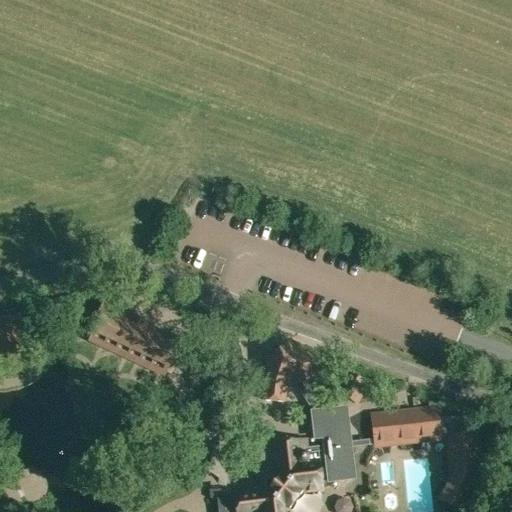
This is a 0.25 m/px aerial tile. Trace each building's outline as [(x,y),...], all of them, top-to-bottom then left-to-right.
[(98,315),(102,316),(89,344),(162,377),(165,370),(175,350),(178,352),(184,341),(176,337),(173,345),(144,331),(147,324),(140,320),(136,327),(107,314),(111,307),(103,303),(98,315)] [(18,319),(0,320),(0,358),(16,357),(14,327),(18,327),(18,319)] [(294,351),(290,344),(285,347),(285,346),(281,345),(278,346),(275,347),(273,349),(271,351),(270,354),(271,356),(266,359),(267,360),(263,401),(283,403),(285,390),(289,387),(290,388),(294,388),(297,388),(298,387),(301,386),(302,384),(305,380),(304,378),(309,375),(330,383),(337,366),(294,351)] [(343,396),(356,404),(366,389),(353,381),(343,396)] [(307,449),(306,440),(276,443),(280,477),(267,493),(217,499),(218,511),(289,511),(289,510),(302,494),(323,491),(323,485),(322,482),(355,478),(351,445),(375,441),(374,436),(350,439),(346,409),(320,412),(302,384),(301,386),(298,387),(297,388),(315,415),(316,423),(314,423),(314,428),(315,433),(317,433),(318,441),(326,440),(327,448),(307,450),(307,449)] [(375,441),(438,433),(435,412),(372,420),(374,436),(375,441)] [(457,476),(443,503),(459,511),(479,474),(473,428),(463,429),(464,437),(452,439),(457,476)] [(20,511),(0,500),(0,511),(20,511)]
